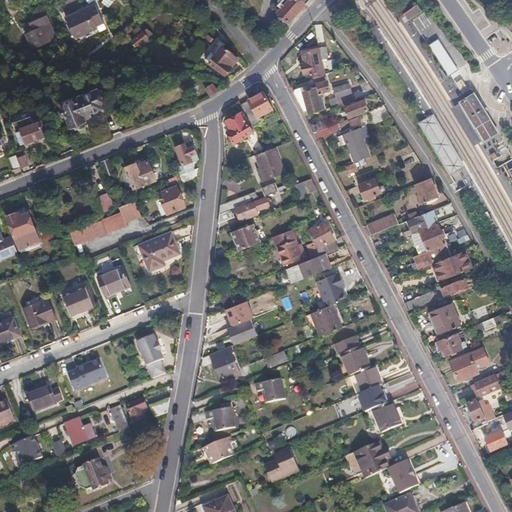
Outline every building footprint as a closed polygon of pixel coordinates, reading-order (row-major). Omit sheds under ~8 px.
[(290,21),(309,0),(283,0),(279,5),(283,8),(280,11),(290,21)] [(396,11),(400,15),(409,7),(405,3),(396,11)] [(98,28),(95,21),(102,18),(96,4),(67,17),(76,38),(98,28)] [(411,19),(421,13),(417,6),(405,14),(409,20),(411,19)] [(33,49),(56,38),(49,21),(25,32),(33,49)] [(152,36),(151,31),(149,31),(135,39),(138,44),(143,42),(152,36)] [(449,76),(459,69),(439,38),(429,44),(449,76)] [(239,57),(224,45),(210,62),(226,74),(239,57)] [(325,71),(320,48),(304,51),(305,62),(304,62),(306,73),(308,73),(308,74),(325,71)] [(324,110),(321,95),(320,93),(330,91),(327,75),(317,77),(318,82),(305,85),(294,90),(308,115),(324,110)] [(220,89),(210,78),(205,82),(214,94),(220,89)] [(90,112),(102,107),(102,106),(107,104),(106,102),(107,101),(103,90),(63,105),(72,126),(86,120),(85,117),(91,115),(90,112)] [(272,108),(263,92),(241,104),(253,125),(261,121),(259,116),(272,108)] [(484,108),(474,93),(461,101),(464,105),(471,116),(484,139),(493,134),(497,131),(491,120),(484,109),(484,108)] [(370,109),(366,100),(347,107),(351,116),(370,109)] [(464,105),(461,101),(458,103),(452,106),(475,144),(484,139),(471,116),(464,105)] [(425,116),(419,119),(451,173),(455,171),(458,169),(467,164),(435,110),(425,116)] [(253,133),(242,112),(227,121),(233,132),(229,135),(233,143),(253,133)] [(314,132),(325,128),(322,120),(306,126),(311,134),(314,132)] [(19,144),(44,135),(39,121),(13,131),(19,144)] [(373,136),(378,134),(375,127),(370,129),(368,126),(352,132),(363,160),(380,154),(373,136)] [(330,134),(328,127),(325,128),(314,132),(317,139),(330,134)] [(199,158),(193,143),(185,146),(184,142),(176,146),(183,164),(199,158)] [(284,173),(275,148),(255,155),(259,167),(257,168),(261,182),(284,173)] [(28,162),(25,151),(18,153),(21,164),(28,162)] [(15,169),(21,167),(18,156),(12,158),(15,169)] [(103,162),(108,175),(115,172),(109,159),(103,162)] [(157,179),(150,159),(138,164),(137,163),(127,167),(135,188),(157,179)] [(343,167),(345,175),(356,171),(354,163),(343,167)] [(198,176),(199,167),(180,175),(183,182),(198,176)] [(383,191),(377,178),(362,184),(367,197),(369,196),(370,198),(375,196),(375,194),(383,191)] [(440,196),(432,178),(417,184),(424,201),(440,196)] [(300,196),(312,195),(310,186),(312,185),(311,180),(298,182),(300,196)] [(264,187),(267,194),(279,190),(276,183),(264,187)] [(185,207),(177,186),(160,193),(168,213),(185,207)] [(116,208),(110,191),(97,197),(104,213),(116,208)] [(251,201),(248,194),(220,204),(219,213),(231,209),(235,207),(246,203),(251,201)] [(258,214),(257,210),(268,206),(266,199),(247,206),(246,203),(235,207),(240,220),(258,214)] [(127,227),(126,221),(140,215),(135,201),(120,207),(123,214),(71,234),(75,247),(127,227)] [(41,242),(35,228),(29,210),(24,209),(8,215),(21,249),(41,242)] [(233,217),(231,209),(219,213),(218,223),(233,217)] [(421,230),(439,223),(433,210),(408,220),(413,234),(421,230)] [(372,235),(400,223),(396,214),(368,224),(372,235)] [(336,240),(327,221),(312,229),(321,247),(336,240)] [(452,255),(439,223),(421,230),(429,250),(416,256),(421,268),(434,263),(452,255)] [(261,242),(253,224),(232,232),(239,251),(261,242)] [(304,258),(293,230),(274,237),(285,266),(304,258)] [(164,260),(180,253),(172,232),(140,244),(151,269),(166,263),(164,260)] [(0,249),(15,244),(13,239),(0,243),(0,249)] [(17,244),(0,250),(0,255),(2,259),(20,253),(17,244)] [(441,280),(474,266),(470,257),(469,257),(466,250),(452,255),(434,263),(441,280)] [(291,282),(306,276),(331,266),(326,253),(287,269),(291,282)] [(130,284),(123,266),(98,275),(106,294),(130,284)] [(354,297),(350,286),(352,285),(347,270),(324,279),(334,305),(337,304),(354,297)] [(455,292),(470,286),(466,276),(443,285),(447,293),(454,291),(455,292)] [(94,306),(86,286),(64,294),(73,315),(94,306)] [(405,301),(417,296),(414,289),(402,294),(405,301)] [(407,309),(437,297),(434,289),(417,296),(405,301),(404,301),(407,309)] [(56,317),(48,297),(25,306),(33,326),(56,317)] [(258,317),(251,299),(231,307),(237,324),(232,327),(239,344),(262,335),(256,319),(258,317)] [(463,322),(454,303),(431,312),(440,332),(463,322)] [(346,325),(337,304),(334,305),(313,313),(322,335),(346,325)] [(486,329),(509,319),(505,312),(477,324),(480,330),(485,328),(486,329)] [(0,345),(22,338),(13,315),(0,320),(0,345)] [(156,342),(153,334),(136,340),(151,378),(165,372),(160,360),(163,359),(160,351),(162,350),(158,342),(156,342)] [(464,347),(462,342),(463,342),(459,334),(439,342),(443,350),(446,349),(448,354),(464,347)] [(362,345),(358,335),(337,343),(342,353),(343,353),(362,345)] [(236,372),(229,354),(234,352),(231,345),(209,354),(220,379),(236,372)] [(373,367),(363,345),(362,345),(343,353),(351,376),(357,374),(373,367)] [(477,368),(490,363),(484,348),(451,361),(460,381),(479,373),(477,368)] [(269,368),(290,360),(286,350),(266,358),(269,368)] [(67,373),(68,375),(75,390),(107,376),(99,358),(76,368),(76,369),(67,373)] [(357,374),(360,383),(364,392),(379,385),(383,384),(376,366),(373,367),(357,374)] [(501,387),(496,374),(477,382),(482,395),(501,387)] [(283,398),(281,378),(256,381),(257,388),(262,388),(263,401),(283,398)] [(56,402),(48,384),(25,393),(32,411),(56,402)] [(390,401),(386,393),(383,394),(379,385),(364,392),(359,394),(366,411),(373,408),(390,401)] [(0,400),(0,424),(15,419),(6,398),(0,400)] [(167,414),(170,399),(150,407),(155,420),(167,414)] [(146,418),(144,411),(148,409),(144,400),(128,406),(135,422),(146,418)] [(403,423),(393,400),(390,401),(373,408),(383,431),(403,423)] [(487,423),(477,401),(469,405),(476,422),(473,423),(475,429),(487,423)] [(131,429),(121,406),(111,410),(120,433),(131,429)] [(236,426),(232,407),(206,411),(207,419),(213,418),(215,431),(236,426)] [(86,438),(78,419),(69,422),(77,442),(86,438)] [(478,441),(498,431),(494,422),(473,432),(478,441)] [(509,444),(503,431),(486,439),(492,451),(509,444)] [(42,456),(34,436),(16,443),(14,444),(23,465),(42,456)] [(59,457),(69,453),(63,439),(53,444),(59,457)] [(232,455),(226,439),(205,448),(211,464),(232,455)] [(394,458),(389,448),(385,450),(381,441),(348,456),(356,475),(365,471),(368,477),(392,466),(390,460),(394,458)] [(295,471),(286,450),(276,455),(278,461),(261,468),(267,483),(295,471)] [(413,459),(393,468),(404,492),(424,483),(413,459)] [(113,482),(111,477),(108,475),(106,475),(101,461),(80,469),(77,477),(82,489),(87,492),(94,490),(95,492),(109,486),(111,485),(113,482)] [(425,481),(443,473),(439,465),(421,473),(425,481)] [(240,475),(236,466),(210,476),(214,486),(240,475)] [(155,478),(157,468),(140,475),(143,483),(155,478)] [(247,491),(261,485),(259,480),(245,487),(247,491)] [(419,511),(410,493),(387,504),(390,511),(419,511)] [(234,511),(227,496),(205,507),(207,511),(234,511)] [(475,511),(470,500),(448,510),(448,511),(475,511)]
